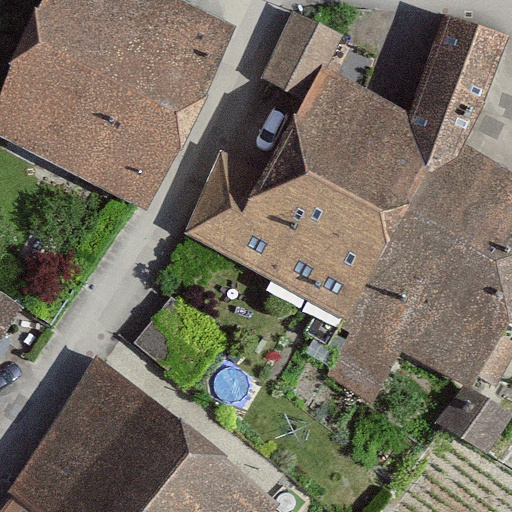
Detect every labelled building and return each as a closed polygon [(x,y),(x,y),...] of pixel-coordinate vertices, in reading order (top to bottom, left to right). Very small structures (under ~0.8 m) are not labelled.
[(245,22),(190,0),(76,0),(13,141),(169,203),(245,22)] [(276,78),(324,99),(296,167),(441,233),(491,141),(433,111),(341,66),(353,33),(306,12),(276,78)] [(508,150),(511,133),(511,28),(460,14),(433,111),(491,141),(508,150)] [(441,233),(390,320),(356,374),(412,405),(443,350),(511,391),(511,152),(508,150),(491,141),(441,233)] [(208,232),(390,320),(441,233),(296,167),(250,146),(208,232)] [(0,362),(24,323),(0,307),(0,362)] [(136,352),(86,425),(211,511),(337,511),(348,500),(136,352)] [(38,494),(66,511),(211,511),(86,425),(38,494)] [(66,511),(38,494),(24,511),(66,511)]
